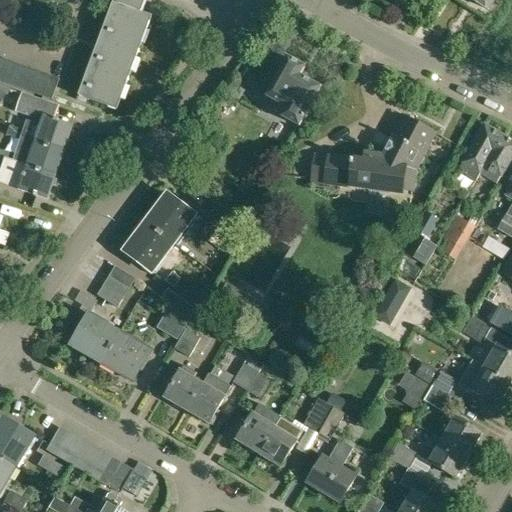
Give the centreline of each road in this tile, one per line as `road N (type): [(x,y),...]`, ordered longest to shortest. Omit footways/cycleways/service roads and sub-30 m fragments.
road 1 (tertiary): [(0,357),(274,0)]
road 2 (residential): [(203,488),(0,363)]
road 3 (tertiary): [(511,105),(303,0)]
